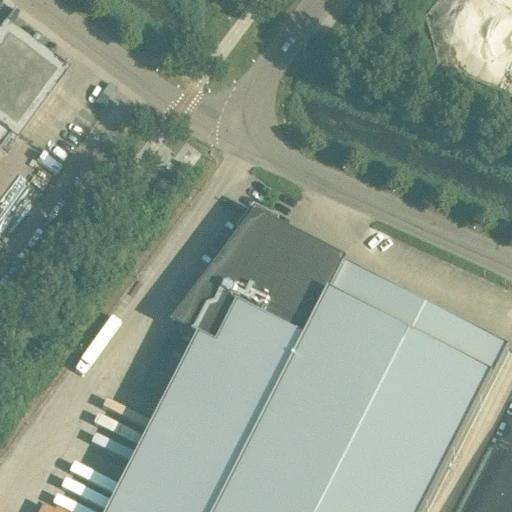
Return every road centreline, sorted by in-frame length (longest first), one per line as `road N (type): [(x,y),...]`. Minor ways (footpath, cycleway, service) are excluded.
road 1 (unclassified): [(511,265),(228,135)]
road 2 (unclassified): [(228,135),(33,0)]
road 3 (unclassified): [(228,135),(323,0)]
road 4 (unknown): [(0,165),(89,41)]
